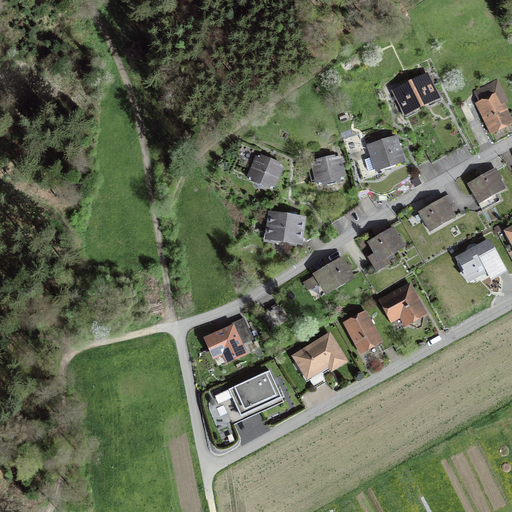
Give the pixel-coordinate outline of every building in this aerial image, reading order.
[(410,82),(422,107),(439,100),(427,74),(410,82)] [(422,107),(410,82),(392,90),(404,116),(422,107)] [(489,104),(485,106),(500,136),(511,130),(511,105),(511,94),(506,82),(483,93),(489,104)] [(459,129),(424,149),(432,164),(468,145),(459,129)] [(394,138),(366,147),(374,172),(402,163),(394,138)] [(259,157),(255,156),(247,176),(251,178),(250,180),(267,188),(269,184),(274,186),(282,166),(278,165),(279,163),(259,155),(259,157)] [(334,155),(311,161),(316,183),(321,182),(322,185),(342,180),(341,176),(344,176),(339,157),(334,158),(334,155)] [(497,169),(469,185),(483,209),(499,200),(496,195),(505,189),(500,180),(502,179),(497,169)] [(353,193),(324,211),(332,223),(361,206),(353,193)] [(448,194),(421,208),(432,228),(459,213),(448,194)] [(308,219),(272,214),(269,239),(305,241),(321,231),(314,220),(308,219)] [(392,227),(366,241),(373,254),(367,257),(374,270),(388,263),(385,257),(403,247),(392,227)] [(488,241),(456,259),(465,275),(476,269),(479,274),(487,270),(492,279),(505,272),(488,241)] [(307,292),(320,284),(326,295),(355,278),(343,258),(314,274),(316,276),(302,284),(307,292)] [(411,286),(380,302),(392,324),(400,320),(405,329),(428,317),(411,286)] [(278,305),(262,315),(271,329),(287,319),(278,305)] [(366,311),(344,323),(360,354),(383,342),(366,311)] [(232,326),(205,338),(217,367),(245,355),(232,326)] [(329,333),(291,357),(306,381),(327,368),(330,373),(347,363),(329,333)] [(281,399),(269,371),(219,392),(230,420),(281,399)]
